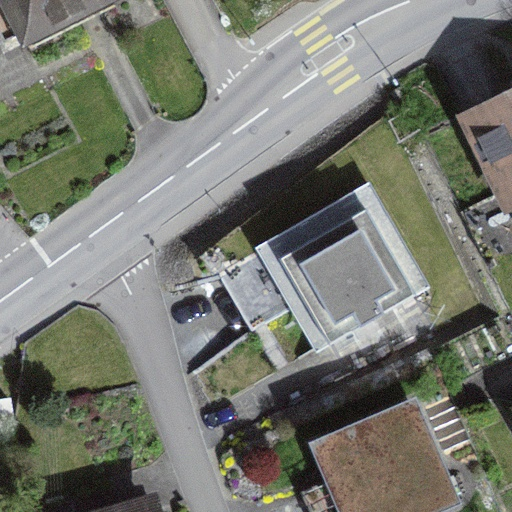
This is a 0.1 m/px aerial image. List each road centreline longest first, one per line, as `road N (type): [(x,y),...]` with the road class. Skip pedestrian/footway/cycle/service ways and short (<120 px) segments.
road 1 (residential): [(95,234),(130,296),(208,511)]
road 2 (secondary): [(442,0),(344,49),(255,116)]
road 3 (secondary): [(255,116),(95,234)]
road 4 (residential): [(192,0),(255,116)]
